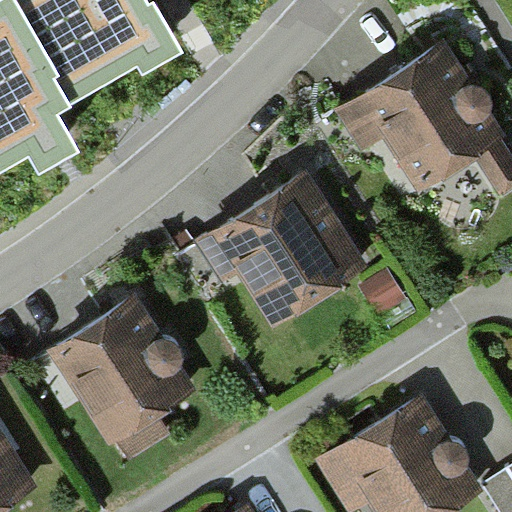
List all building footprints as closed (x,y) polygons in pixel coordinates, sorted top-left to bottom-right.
[(0,0),(0,165),(23,152),(36,176),(91,145),(67,104),(185,38),(163,0),(0,0)] [(474,71),(470,71),(445,30),(335,103),(361,142),(384,128),(417,181),(473,145),(500,128),(505,125),(490,101),(493,90),(491,81),(485,74),(474,71)] [(511,146),(500,128),(473,145),(501,186),(511,178),(511,146)] [(237,266),(270,320),(369,260),(305,156),(191,225),(221,275),(237,266)] [(167,331),(162,330),(137,290),(48,344),(109,442),(117,437),(131,458),(172,433),(157,410),(195,387),(181,365),(184,359),(185,350),(182,342),(175,334),(167,331)] [(451,425),(447,425),(420,383),(316,453),(350,506),(369,492),(381,511),(433,511),(483,482),(468,455),(469,452),(470,444),(466,435),(459,428),(451,425)] [(0,511),(40,488),(11,443),(0,426),(0,511)] [(511,511),(511,457),(483,475),(505,511),(511,511)] [(260,511),(249,493),(219,511),(260,511)]
